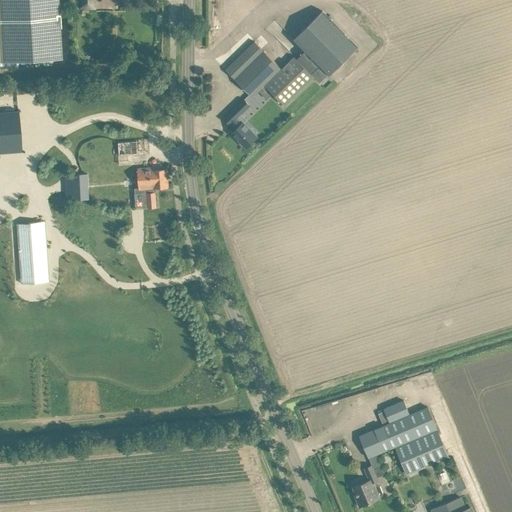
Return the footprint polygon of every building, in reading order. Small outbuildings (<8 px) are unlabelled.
[(0,0),(0,53),(65,50),(61,0),(0,0)] [(94,5),(93,0),(78,0),(79,8),(95,8),(95,5),(94,5)] [(285,106),(314,77),(320,82),(328,73),(329,74),(358,46),(323,11),(294,38),(305,50),(297,58),(294,56),(280,68),(254,42),(226,69),(252,96),(258,90),(267,99),(273,93),(285,106)] [(246,147),(253,140),(256,137),(243,123),(242,125),(237,120),(241,116),(234,109),(225,118),(231,124),(232,123),(237,128),(232,133),(246,147)] [(19,113),(0,114),(0,154),(22,153),(19,113)] [(136,141),(117,142),(118,155),(137,154),(136,141)] [(140,188),(155,187),(168,186),(167,169),(154,170),(154,167),(138,169),(140,188)] [(90,198),(89,175),(61,174),(61,180),(65,180),(66,199),(90,198)] [(150,208),(157,207),(155,187),(140,188),(141,195),(149,194),(150,208)] [(96,213),(68,215),(74,280),(107,277),(105,261),(101,261),(96,213)] [(13,216),(0,217),(0,278),(17,277),(13,216)] [(448,455),(446,448),(427,406),(409,413),(403,399),(384,407),(390,422),(361,435),(370,456),(373,464),(377,463),(374,454),(395,445),(408,474),(449,457),(448,455)] [(376,484),(375,483),(373,478),(353,486),(357,496),(356,496),(360,506),(378,499),(381,497),(383,494),(380,486),(376,484)] [(431,508),(432,511),(472,511),(470,507),(467,508),(462,495),(431,508)]
